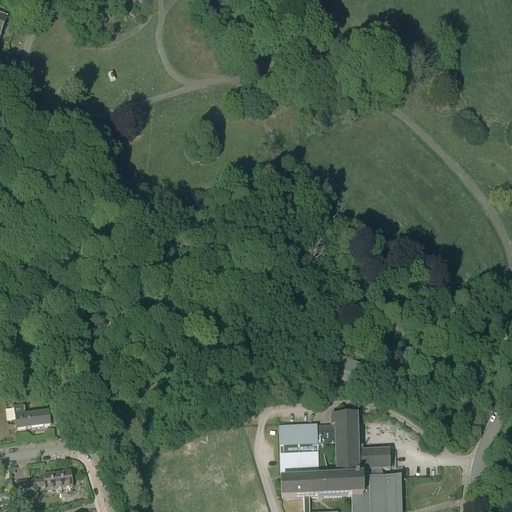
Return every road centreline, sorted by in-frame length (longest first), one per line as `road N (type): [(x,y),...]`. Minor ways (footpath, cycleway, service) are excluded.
road 1 (track): [(0,373),(79,413),(99,433),(87,455)]
road 2 (secondary): [(473,511),(481,450),(511,394)]
